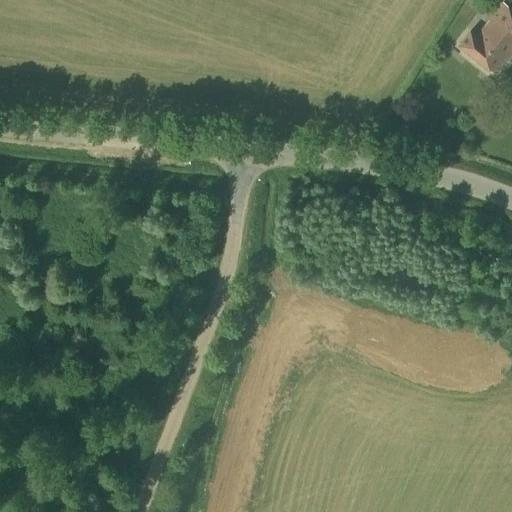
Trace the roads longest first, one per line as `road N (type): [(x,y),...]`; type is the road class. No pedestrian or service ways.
road 1 (unclassified): [(141,511),(216,313),(234,247),(244,153)]
road 2 (tertiary): [(511,204),(342,161),(244,153)]
road 3 (tertiary): [(244,153),(0,129)]
